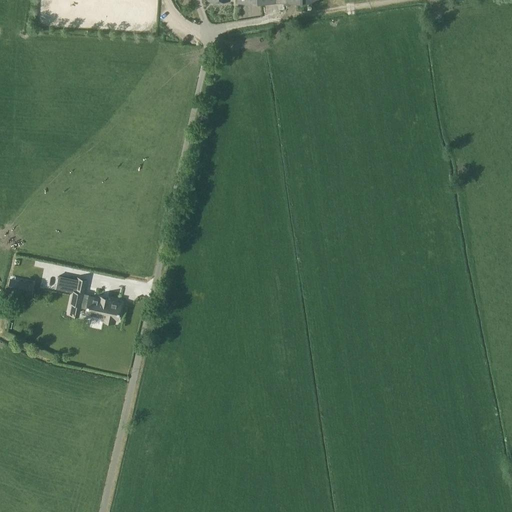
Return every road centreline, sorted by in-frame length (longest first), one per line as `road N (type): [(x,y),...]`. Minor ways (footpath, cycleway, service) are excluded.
road 1 (unclassified): [(105,511),(213,35)]
road 2 (track): [(213,35),(406,0)]
